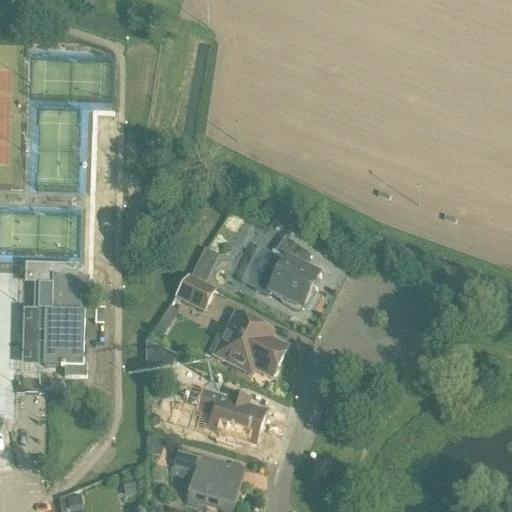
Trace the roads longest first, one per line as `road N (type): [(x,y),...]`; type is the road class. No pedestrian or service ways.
road 1 (residential): [(281,511),(314,385),(350,336)]
road 2 (residential): [(350,336),(348,319),(362,296),(384,290),(404,300),(414,321),(408,342),(383,357),(363,351)]
